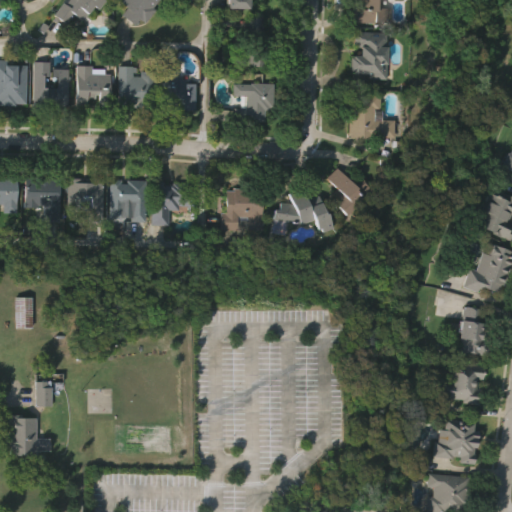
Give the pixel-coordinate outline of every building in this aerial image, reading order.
[(103,0),(97,8),(93,5),(81,20),(73,13),(65,23),(52,12),(62,0),(66,4),(69,0),(103,0)] [(157,0),(152,6),(155,8),(145,21),(140,18),(135,24),(113,6),(117,0),(157,0)] [(226,0),(226,10),(248,10),(248,0),(226,0)] [(388,22),(347,22),(347,8),(352,8),(352,0),(378,0),(378,8),(388,8),(388,22)] [(269,65),(245,64),(247,15),(264,16),(263,34),(270,34),(269,65)] [(387,78),(369,78),(369,72),(351,72),(350,54),(361,54),(361,47),(355,47),(355,32),(386,31),(387,78)] [(0,60),(6,60),(6,64),(26,65),(24,103),(16,103),(15,105),(0,105),(0,60)] [(42,87),(57,88),(57,76),(51,76),(52,69),(57,69),(57,68),(68,68),(67,105),(31,104),(33,62),(48,62),(48,75),(43,76),(42,87)] [(197,83),(195,108),(182,107),(183,102),(176,101),(175,107),(157,106),(160,64),(177,65),(176,77),(185,77),(184,82),(197,83)] [(115,104),(118,65),(137,67),(136,72),(132,72),(132,76),(140,76),(140,72),(154,73),(152,107),(115,104)] [(74,104),(76,66),(99,67),(99,73),(109,74),(107,105),(97,105),(97,94),(94,94),(94,100),(88,99),(87,104),(74,104)] [(232,95),(232,83),(249,83),(249,82),(272,83),(272,106),(267,106),(267,109),(263,109),(263,120),(232,120),(232,107),(245,107),(245,95),(232,95)] [(380,93),(380,119),(392,119),(391,137),(349,136),(349,131),(348,131),(348,118),(355,118),(355,111),(346,111),(346,92),(380,93)] [(511,173),(499,167),(505,154),(507,155),(511,144),(511,173)] [(371,188),(364,195),(365,197),(347,215),(327,196),(337,186),(327,176),(338,166),(350,178),(356,172),(371,188)] [(0,173),(17,173),(17,210),(2,210),(2,202),(0,202),(0,173)] [(67,209),(67,176),(78,175),(78,180),(91,181),(91,178),(104,179),(102,219),(86,218),(86,205),(90,205),(91,196),(78,197),(78,209),(67,209)] [(24,206),(24,176),(58,176),(58,220),(41,220),(41,203),(37,203),(37,205),(24,206)] [(121,179),(121,183),(126,183),(126,179),(143,179),(143,218),(128,218),(129,207),(121,207),(120,214),(108,214),(109,178),(121,179)] [(149,221),(151,180),(162,181),(162,185),(165,184),(167,185),(167,183),(171,183),(171,182),(194,183),(194,195),(193,195),(192,203),(177,203),(177,206),(167,206),(167,222),(149,221)] [(219,228),(219,210),(225,210),(225,188),(233,188),(233,186),(253,186),(253,190),(261,191),(260,229),(243,229),(243,216),(236,216),(236,228),(219,228)] [(272,220),(274,205),(279,206),(280,199),(292,201),(288,192),(302,186),(307,198),(317,195),(319,198),(320,197),(324,207),(326,207),(333,223),(319,229),(313,216),(300,221),(287,219),(285,220),(281,220),(281,221),(272,220)] [(511,241),(473,221),(489,189),(500,195),(503,190),(511,195),(511,216),(507,223),(511,225),(511,241)] [(488,242),(511,250),(511,261),(504,285),(501,284),(498,292),(479,285),(477,291),(462,286),(468,267),(475,269),(481,252),(484,254),(488,242)] [(32,326),(15,326),(15,295),(32,294),(32,326)] [(486,355),(456,351),(462,307),(479,309),(477,324),(485,325),(482,344),(488,345),(486,355)] [(483,404),(462,403),(463,398),(439,397),(440,381),(452,382),(453,364),(484,366),(483,379),(477,379),(477,391),(483,391),(483,404)] [(35,406),(35,381),(46,381),(46,388),(51,387),(51,406),(35,406)] [(8,456),(8,449),(5,450),(4,435),(8,434),(7,415),(20,415),(20,418),(35,418),(35,438),(48,438),(48,451),(35,451),(35,456),(8,456)] [(439,430),(443,430),(445,420),(474,423),(473,432),(480,433),(478,448),(475,448),(474,457),(476,457),(475,465),(459,463),(459,457),(453,456),(452,459),(432,457),(434,442),(437,443),(439,430)] [(428,473),(469,477),(469,484),(473,485),(471,507),(466,507),(465,511),(454,511),(444,511),(425,511),(427,495),(432,496),(433,488),(427,487),(428,473)]
